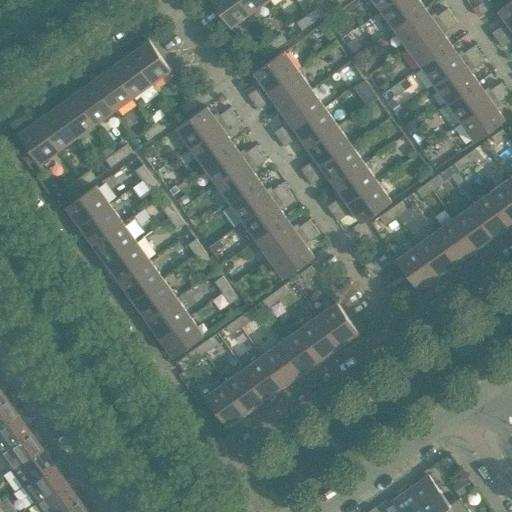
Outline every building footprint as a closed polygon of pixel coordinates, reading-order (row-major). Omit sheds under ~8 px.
[(250,13),(241,0),(212,0),(231,26),(250,13)] [(268,0),(241,0),(250,13),(268,0)] [(374,0),(381,10),(395,0),(374,0)] [(425,7),(420,0),(395,0),(381,10),(395,28),(425,7)] [(482,14),(493,6),(488,0),(484,0),(476,6),(482,14)] [(497,39),(511,28),(511,0),(498,10),(507,22),(492,32),(497,39)] [(313,22),(324,14),(318,6),(307,14),(313,22)] [(408,47),(438,25),(453,15),(448,8),(433,18),(425,7),(395,28),(408,47)] [(313,22),(307,14),(296,22),(302,30),(313,22)] [(451,44),(445,36),(443,33),(458,22),(453,15),(438,25),(408,47),(421,66),(451,44)] [(511,28),(497,39),(502,47),(511,39),(511,28)] [(287,41),(281,33),(271,41),(276,48),(287,41)] [(171,69),(150,39),(130,53),(152,83),(171,69)] [(265,56),(276,48),(271,41),(259,48),(265,56)] [(435,84),(465,63),(480,52),(474,45),(460,55),(451,44),(421,66),(435,84)] [(253,101),(298,69),(284,50),(254,72),(263,84),(248,94),(253,101)] [(478,81),(472,73),(470,70),(485,60),(480,52),(465,63),(435,84),(448,103),(478,81)] [(152,83),(130,53),(112,66),(134,96),(152,83)] [(134,96),(112,66),(93,79),(115,109),(134,96)] [(281,109),(311,88),(298,69),(253,101),(258,109),(273,98),(281,109)] [(115,109),(93,79),(75,92),(96,123),(115,109)] [(461,121),(491,100),(506,89),(501,82),(486,92),(478,81),(448,103),(461,121)] [(280,138),(325,106),(311,88),(281,109),(289,121),(274,131),(280,138)] [(505,119),(499,110),(497,107),(511,96),(506,89),(491,100),(461,121),(475,141),(505,119)] [(96,123),(75,92),(56,106),(78,136),(96,123)] [(186,113),(197,105),(191,97),(180,105),(186,113)] [(190,146),(221,125),(235,114),(230,107),(215,117),(207,105),(177,127),(190,146)] [(78,136),(56,106),(38,119),(59,149),(78,136)] [(308,147),(338,125),(325,106),(280,138),(285,146),(300,135),(308,147)] [(234,143),(228,135),(226,132),(240,122),(235,114),(221,125),(190,146),(204,165),(234,143)] [(170,124),(164,117),(154,124),(159,132),(170,124)] [(59,149),(38,119),(18,133),(40,163),(59,149)] [(148,140),(159,132),(154,124),(142,132),(148,140)] [(306,176),(351,144),(338,125),(308,147),(316,158),(301,169),(306,176)] [(497,144),(508,136),(502,128),(491,136),(497,144)] [(133,151),(127,143),(117,151),(122,159),(133,151)] [(217,183),(247,162),(262,152),(256,144),(242,154),(234,143),(204,165),(217,183)] [(334,184),(365,162),(351,144),(306,176),(312,183),(326,173),(334,184)] [(481,155),(475,147),(464,155),(470,163),(481,155)] [(111,166),(122,159),(117,151),(105,159),(111,166)] [(260,180),(255,172),(252,169),(267,159),(262,152),(247,162),(217,183),(230,202),(260,180)] [(470,163),(464,155),(454,163),(459,171),(470,163)] [(333,213),(378,181),(365,162),(334,184),(342,195),(328,206),(333,213)] [(151,175),(143,164),(135,170),(143,180),(151,175)] [(96,177),(90,169),(79,177),(85,185),(96,177)] [(433,190),(444,182),(438,174),(427,182),(433,190)] [(159,186),(151,175),(143,180),(151,191),(159,186)] [(74,193),(85,185),(79,177),(68,185),(74,193)] [(511,221),(511,182),(509,178),(490,191),(511,222),(511,221)] [(244,221),(274,199),(288,189),(283,182),(269,192),(260,180),(230,202),(244,221)] [(361,222),(392,200),(378,181),(333,213),(338,220),(353,210),(361,222)] [(433,190),(427,182),(417,190),(422,197),(433,190)] [(80,225),(110,204),(96,184),(66,206),(80,225)] [(287,218),(281,210),(279,207),(294,196),(288,189),(274,199),(244,221),(257,239),(287,218)] [(511,222),(490,191),(472,205),(493,235),(511,222)] [(396,216),(407,208),(401,200),(390,209),(396,216)] [(177,212),(169,201),(162,207),(169,217),(177,212)] [(93,244),(123,222),(110,204),(80,225),(93,244)] [(493,235),(472,205),(453,218),(475,248),(493,235)] [(396,216),(390,209),(380,216),(385,224),(396,216)] [(185,223),(177,212),(169,217),(177,229),(185,223)] [(270,258),(300,236),(315,226),(310,219),(295,229),(287,218),(257,239),(270,258)] [(475,248),(453,218),(435,231),(456,261),(475,248)] [(106,262),(137,241),(123,222),(93,244),(106,262)] [(314,256),(308,247),(306,244),(320,233),(315,226),(300,236),(270,258),(284,277),(314,256)] [(456,261),(435,231),(416,244),(438,275),(456,261)] [(204,250),(196,238),(188,244),(196,255),(204,250)] [(219,238),(209,246),(212,251),(223,243),(219,238)] [(120,281),(150,259),(137,241),(106,262),(120,281)] [(438,275),(416,244),(397,258),(418,288),(438,275)] [(212,260),(204,250),(196,255),(204,266),(212,260)] [(133,300),(164,278),(150,259),(120,281),(133,300)] [(306,281),(317,273),(311,265),(300,273),(306,281)] [(231,287),(222,275),(215,281),(223,292),(231,287)] [(146,318),(177,297),(164,278),(133,300),(146,318)] [(290,292),(284,284),(273,292),(279,300),(290,292)] [(238,297),(231,287),(223,292),(230,303),(238,297)] [(279,300),(273,292),(262,300),(268,308),(279,300)] [(160,337),(190,315),(177,297),(146,318),(160,337)] [(359,331),(337,301),(318,315),(339,345),(359,331)] [(242,327),(253,319),(247,311),(236,319),(242,327)] [(173,356),(204,334),(190,315),(160,337),(173,356)] [(339,345),(318,315),(299,328),(321,358),(339,345)] [(242,327),(236,319),(225,326),(231,334),(242,327)] [(321,358),(299,328),(280,341),(302,371),(321,358)] [(216,345),(210,337),(199,345),(205,353),(216,345)] [(302,371),(280,341),(262,354),(284,385),(302,371)] [(205,353),(199,345),(189,352),(195,360),(205,353)] [(195,360),(189,352),(177,361),(184,371),(196,362),(195,360)] [(284,385),(262,354),(243,368),(265,398),(284,385)] [(265,398),(243,368),(225,381),(246,411),(265,398)] [(246,411),(225,381),(206,395),(227,425),(246,411)] [(4,396),(0,399),(0,424),(16,413),(4,396)] [(16,413),(0,424),(0,450),(28,430),(16,413)] [(28,430),(0,450),(0,454),(10,469),(40,447),(28,430)] [(22,485),(52,463),(40,447),(10,469),(22,485)] [(34,502),(64,480),(52,463),(22,485),(34,502)] [(429,474),(410,488),(427,511),(439,511),(450,504),(429,474)] [(40,511),(54,511),(76,497),(64,480),(34,502),(40,511)] [(409,488),(391,501),(399,511),(427,511),(410,488),(409,488)] [(86,511),(76,497),(54,511),(86,511)] [(450,504),(439,511),(469,511),(470,511),(460,497),(450,504)]
